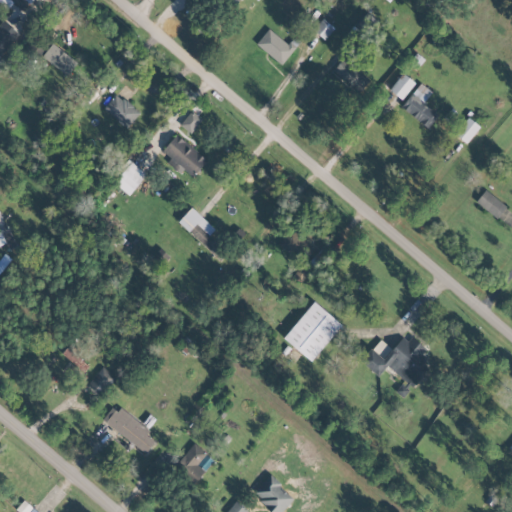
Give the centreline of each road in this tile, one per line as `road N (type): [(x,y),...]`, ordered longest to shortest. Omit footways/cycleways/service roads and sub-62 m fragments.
road 1 (residential): [(511,334),(127,0)]
road 2 (residential): [(116,511),(0,413)]
